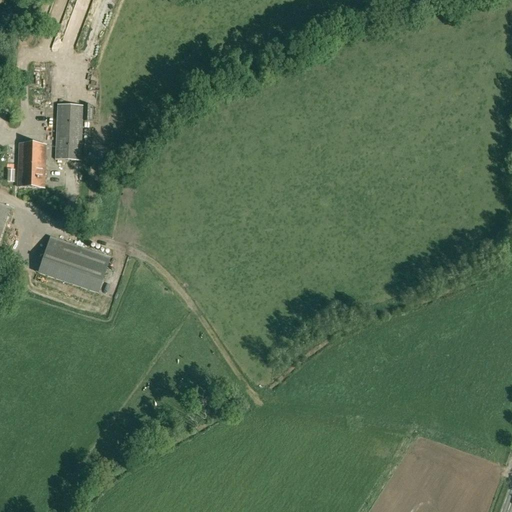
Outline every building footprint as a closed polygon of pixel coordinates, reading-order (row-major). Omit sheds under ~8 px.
[(92,121),(93,107),(58,106),(56,160),(81,161),(82,121),(92,121)] [(19,145),(18,188),(44,188),(45,146),(19,145)] [(17,182),(17,170),(7,170),(7,182),(17,182)] [(0,204),(0,238),(10,208),(0,204)] [(43,264),(102,284),(111,259),(51,239),(43,264)]
